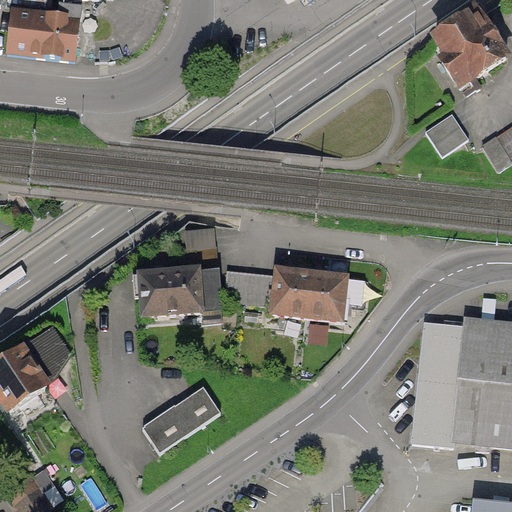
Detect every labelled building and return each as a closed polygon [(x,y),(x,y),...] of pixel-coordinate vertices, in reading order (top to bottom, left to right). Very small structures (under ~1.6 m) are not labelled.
[(76,22),(9,18),(6,60),(73,65),(76,22)] [(465,99),(511,63),(511,62),(480,21),(433,58),(465,99)] [(469,144),(452,119),(426,137),(443,161),(469,144)] [(511,167),(511,131),(483,151),(499,176),(511,167)] [(223,314),(218,234),(187,236),(190,276),(132,279),(134,302),(146,301),(147,319),(223,314)] [(356,328),(360,282),(230,270),(226,304),(274,309),(273,320),(356,328)] [(511,347),(455,342),(445,437),(511,443),(511,347)] [(44,387),(19,352),(0,366),(0,412),(3,416),(44,387)] [(221,419),(204,394),(144,435),(161,460),(221,419)] [(54,511),(65,504),(47,480),(8,508),(11,511),(54,511)]
